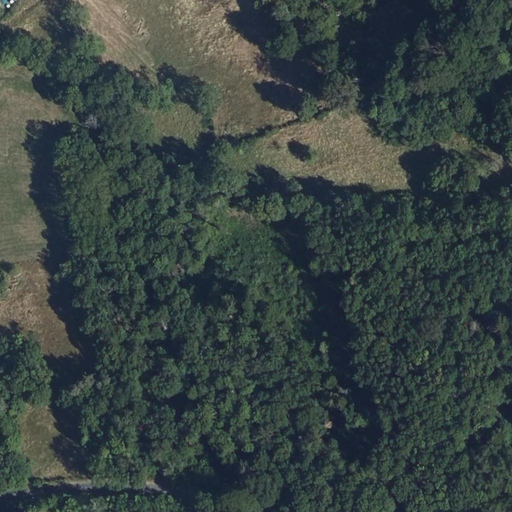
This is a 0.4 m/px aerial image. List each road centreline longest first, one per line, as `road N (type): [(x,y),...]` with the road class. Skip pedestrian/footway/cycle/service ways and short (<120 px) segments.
road 1 (track): [(0,49),(67,67),(186,150),(274,191),(419,218),(511,210)]
road 2 (tertiary): [(0,497),(98,486),(183,492),(278,511)]
